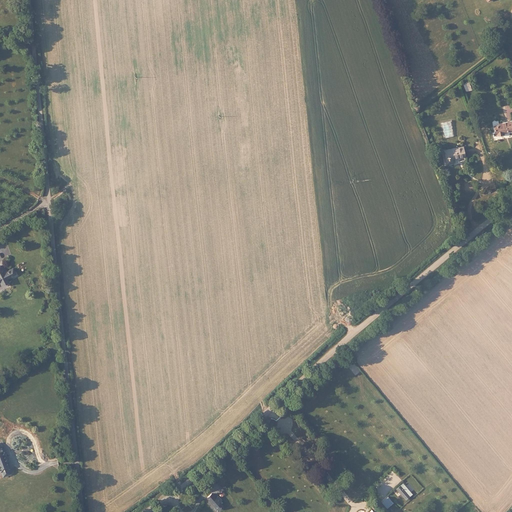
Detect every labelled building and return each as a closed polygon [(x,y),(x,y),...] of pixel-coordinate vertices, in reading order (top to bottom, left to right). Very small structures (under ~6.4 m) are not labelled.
[(469,82),(464,85),(467,92),(472,89),(469,82)] [(511,130),(511,127),(511,126),(511,121),(498,123),(499,126),(492,127),(493,134),(496,134),(496,136),(506,135),(505,132),(511,130)] [(462,147),(444,151),(447,165),(454,163),(453,159),(464,157),(462,147)] [(0,282),(4,281),(3,277),(11,273),(8,267),(3,270),(0,271),(0,282)] [(1,446),(0,443),(0,470),(0,471),(1,471),(3,476),(11,474),(9,468),(10,468),(2,446),(1,446)] [(266,464),(284,484),(289,479),(272,459),(266,464)] [(392,485),(401,495),(406,490),(398,480),(392,485)] [(216,492),(213,488),(211,490),(207,485),(202,490),(213,502),(218,498),(214,494),(216,492)]
